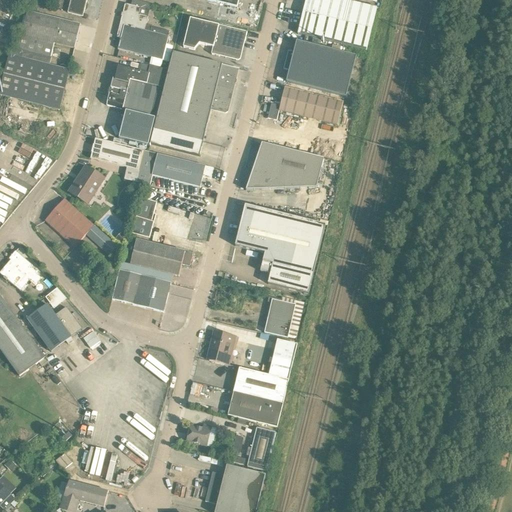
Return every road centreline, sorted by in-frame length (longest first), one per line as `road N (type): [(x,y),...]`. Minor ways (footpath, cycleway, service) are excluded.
road 1 (unclassified): [(191,349),(273,0)]
road 2 (unclassified): [(12,221),(70,140),(105,0)]
road 3 (unclassified): [(191,349),(105,327),(12,221)]
road 4 (unclassified): [(153,496),(191,349)]
road 5 (track): [(342,511),(371,392)]
